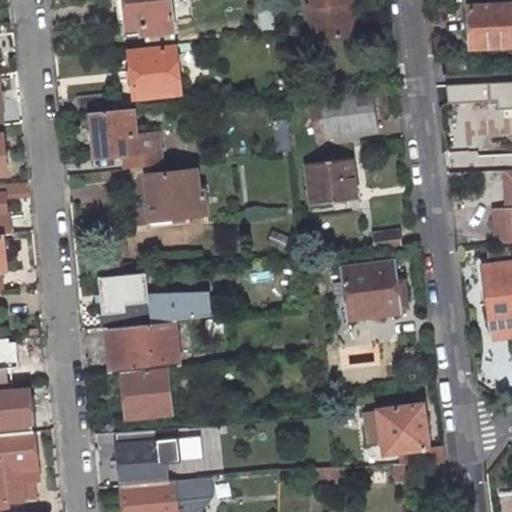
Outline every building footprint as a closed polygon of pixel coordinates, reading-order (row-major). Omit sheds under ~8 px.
[(114,0),(118,22),(124,21),(126,27),(153,24),(155,31),(171,29),(168,0),(114,0)] [(320,26),(332,34),(333,40),(347,38),(354,30),(351,7),(348,7),(346,0),(308,0),(309,4),(304,5),(307,28),(320,26)] [(511,0),(488,0),(466,1),(468,35),(486,34),(486,42),(511,40),(511,0)] [(308,43),(333,40),(332,34),(320,26),(307,28),(308,43)] [(171,29),(155,31),(156,42),(173,40),(171,29)] [(469,43),(486,42),(486,34),(468,35),(469,43)] [(128,50),(133,95),(178,90),(173,45),(128,50)] [(232,46),(220,48),(223,66),(235,64),(232,46)] [(469,55),(442,56),(444,70),(470,69),(469,55)] [(446,99),(485,98),(484,78),(445,80),(446,99)] [(312,96),(318,138),(372,131),(367,89),(312,96)] [(105,91),(74,95),(76,113),(89,111),(106,109),(105,91)] [(120,152),(122,167),(160,162),(156,129),(134,131),(132,106),(106,109),(89,111),(94,154),(120,152)] [(348,156),(303,161),(308,204),(353,198),(348,156)] [(511,165),(502,166),(503,206),(491,205),(491,223),(511,221),(511,165)] [(192,169),(145,175),(148,198),(145,198),(148,216),(202,210),(201,188),(195,189),(192,169)] [(511,221),(491,223),(491,237),(511,235),(511,221)] [(395,227),(367,230),(369,249),(397,245),(395,227)] [(511,257),(481,262),(490,320),(511,316),(511,257)] [(387,261),(339,266),(346,314),(393,309),(387,261)] [(118,264),(97,267),(99,277),(119,274),(118,264)] [(102,328),(171,319),(209,315),(209,291),(147,291),(145,271),(119,274),(99,277),(96,277),(102,328)] [(102,328),(108,370),(118,369),(164,364),(174,362),(171,319),(102,328)] [(312,332),(301,334),(303,348),(314,346),(312,332)] [(123,418),(169,412),(164,364),(118,369),(123,418)] [(25,388),(0,390),(0,432),(29,430),(25,388)] [(425,445),(419,402),(375,408),(380,451),(394,449),(395,459),(413,458),(426,458),(425,445)] [(363,410),(368,452),(380,451),(375,408),(363,410)] [(114,431),(114,439),(150,436),(150,428),(114,431)] [(32,464),(29,430),(0,432),(0,500),(17,498),(16,480),(28,479),(33,478),(32,464)] [(142,463),(156,462),(153,435),(150,436),(114,439),(119,483),(143,480),(142,463)] [(426,458),(439,457),(438,444),(425,445),(426,458)] [(395,459),(395,474),(413,476),(413,458),(395,459)] [(311,464),(312,477),(341,476),(342,462),(311,464)] [(201,511),(183,511),(182,496),(174,496),(172,477),(143,480),(119,483),(121,511),(204,511),(205,511),(201,511)] [(16,480),(17,498),(29,497),(28,479),(16,480)]
